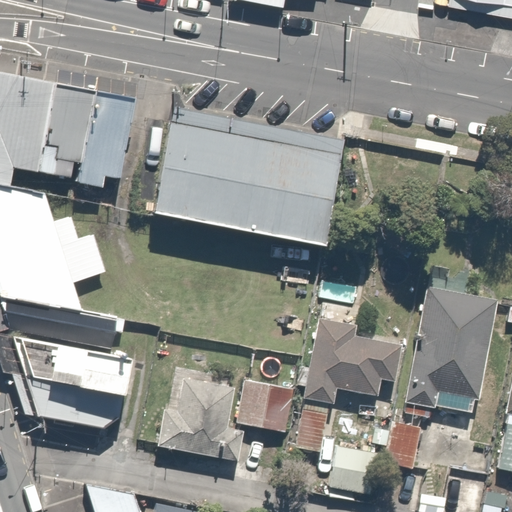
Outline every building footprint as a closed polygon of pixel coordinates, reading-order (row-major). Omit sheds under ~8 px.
[(511,0),(434,0),(433,14),(511,24),(511,0)] [(0,201),(2,202),(0,197),(0,174),(106,191),(123,90),(26,73),(0,70),(0,201)] [(330,152),(167,122),(147,225),(310,256),(330,152)] [(2,202),(0,201),(0,309),(78,329),(27,203),(2,202)] [(77,238),(70,216),(51,221),(68,283),(105,272),(94,233),(77,238)] [(97,284),(94,312),(117,313),(119,285),(97,284)] [(482,306),(412,296),(395,417),(465,427),(482,306)] [(78,329),(0,309),(0,339),(96,364),(95,328),(78,329)] [(341,329),(304,323),(291,413),(327,418),(329,405),(362,410),(364,393),(385,396),(392,353),(338,345),(341,329)] [(96,364),(0,339),(0,371),(11,429),(65,439),(96,432),(109,366),(96,364)] [(511,346),(508,346),(486,480),(511,484),(511,346)] [(221,398),(163,389),(158,422),(148,421),(143,457),(232,471),(236,446),(213,442),(221,398)] [(279,401),(224,393),(218,437),(272,445),(279,401)] [(406,435),(375,431),(369,479),(399,483),(406,435)] [(365,466),(322,461),(318,500),(360,505),(365,466)] [(471,511),(477,475),(447,470),(443,495),(416,491),(412,511),(471,511)] [(134,511),(128,492),(83,484),(92,511),(134,511)] [(511,511),(511,506),(481,500),(478,511),(511,511)]
